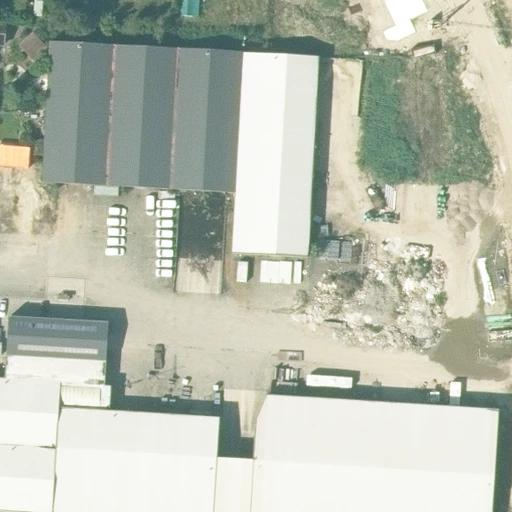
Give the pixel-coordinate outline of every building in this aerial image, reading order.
[(395,27),(382,34),(386,42),(397,43),(416,34),(410,21),(429,13),(422,0),(384,0),(383,1),(395,27)] [(33,62),(47,48),(32,33),(18,46),(33,62)] [(396,54),(395,66),(400,66),(399,96),(447,98),(448,68),(421,67),(422,55),(396,54)] [(120,93),(119,141),(149,142),(149,115),(161,115),(162,89),(150,89),(150,94),(120,93)] [(164,107),(163,131),(174,132),(173,152),(177,152),(177,154),(189,155),(189,153),(197,153),(200,109),(164,107)] [(200,109),(197,153),(206,153),(206,156),(217,157),(218,154),(221,154),(222,134),(234,135),(234,111),(200,109)] [(310,109),(309,135),(319,135),(317,162),(347,164),(350,116),(322,114),(322,110),(310,109)] [(234,111),(234,135),(244,135),(243,155),(246,156),(246,158),(258,159),(258,156),(268,157),(270,113),(234,111)] [(270,113),(268,157),(275,157),(275,160),(287,160),(287,158),(291,158),(292,138),(304,138),(305,114),(270,113)] [(417,119),(416,131),(421,131),(419,161),(467,163),(469,133),(442,132),(443,120),(417,119)] [(98,121),(68,120),(66,166),(54,166),(54,179),(81,180),(81,169),(96,170),(98,121)] [(59,233),(107,234),(107,204),(81,203),(81,191),(55,191),(55,203),(59,203),(59,233)] [(4,379),(0,378),(0,511),(51,511),(55,411),(110,412),(111,388),(103,387),(104,345),(6,338),(4,379)]
